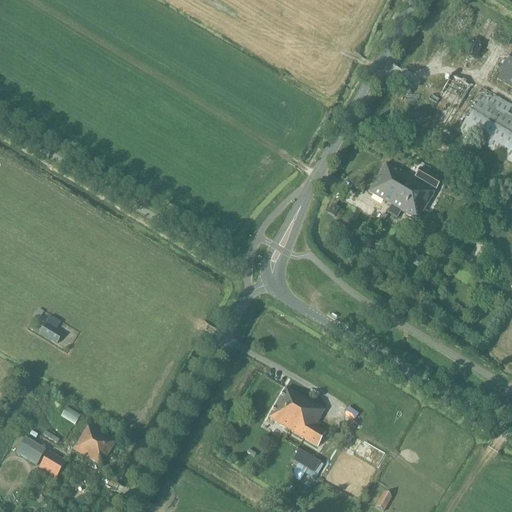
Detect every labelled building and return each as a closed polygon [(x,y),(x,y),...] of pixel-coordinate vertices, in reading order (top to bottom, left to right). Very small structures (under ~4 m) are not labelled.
[(511,39),(509,45),(511,46),(511,55),(497,80),(511,88),(511,39)] [(511,106),(482,89),(457,131),(511,163),(511,106)] [(386,165),(369,194),(391,207),(387,214),(397,220),(402,212),(417,222),(423,213),(424,213),(435,193),(386,165)] [(421,169),(416,178),(437,191),(442,181),(421,169)] [(335,218),(339,210),(333,206),(328,214),(335,218)] [(495,210),(489,220),(498,225),(504,215),(495,210)] [(414,261),(425,267),(428,262),(417,255),(414,261)] [(60,322),(50,316),(45,324),(56,331),(60,322)] [(57,345),(63,336),(46,325),(40,335),(57,345)] [(318,448),(326,434),(316,428),(325,412),(286,388),(269,418),(318,448)] [(75,427),(81,417),(67,408),(61,418),(75,427)] [(102,467),(116,443),(88,427),(74,450),(102,467)] [(37,467),(46,452),(25,439),(16,454),(37,467)] [(314,475),(321,464),(298,450),(291,461),(314,475)] [(57,480),(67,463),(49,452),(39,469),(57,480)] [(381,511),(384,511),(392,499),(383,493),(375,508),(381,511)]
